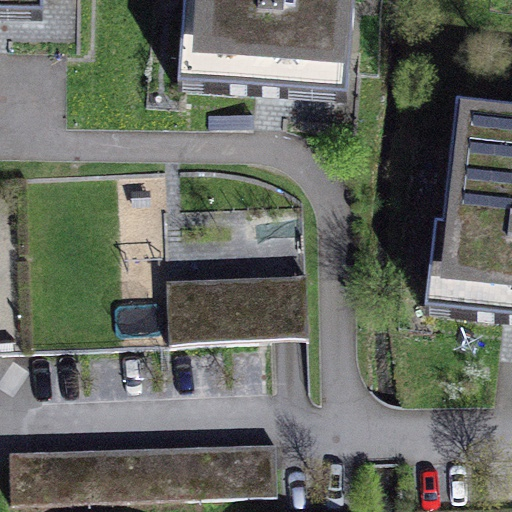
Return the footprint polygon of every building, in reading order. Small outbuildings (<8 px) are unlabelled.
[(45,0),(0,0),(0,16),(46,18),(45,0)] [(356,0),(196,0),(192,89),(349,100),(356,0)] [(511,110),(459,104),(433,314),(511,320),(511,110)] [(305,281),(169,287),(171,348),(308,340),(305,281)] [(276,448),(7,455),(12,510),(279,501),(276,448)]
